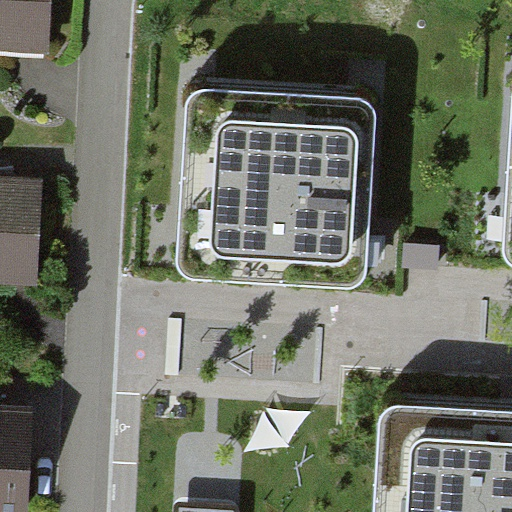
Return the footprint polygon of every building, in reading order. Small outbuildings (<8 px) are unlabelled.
[(0,0),(0,48),(48,50),(49,0),(0,0)] [(202,90),(193,96),(189,106),(180,267),(184,275),(191,280),(349,287),(362,282),(369,271),(377,116),(372,105),(362,100),(202,90)] [(0,180),(0,278),(38,280),(42,182),(0,180)] [(511,511),(511,411),(381,404),(375,511),(511,511)] [(0,407),(0,511),(25,511),(28,408),(0,407)] [(237,511),(238,506),(177,503),(176,511),(237,511)]
